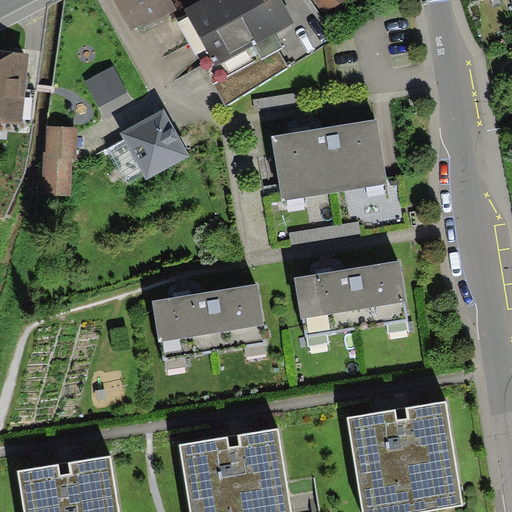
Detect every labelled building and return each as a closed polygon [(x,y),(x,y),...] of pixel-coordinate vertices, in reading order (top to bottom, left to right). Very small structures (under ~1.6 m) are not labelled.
[(156,20),(145,0),(115,0),(132,29),(143,23),(144,26),(156,20)] [(171,0),(145,0),(156,20),(176,9),(171,0)] [(189,17),(178,23),(195,54),(206,48),(216,66),(254,45),(261,59),(279,49),(284,47),(276,33),(296,22),(283,0),(203,0),(185,10),(189,17)] [(312,0),(322,14),(343,0),(312,0)] [(215,85),(225,105),(288,66),(279,49),(261,59),(215,85)] [(0,121),(23,124),(28,55),(0,52),(0,121)] [(113,66),(85,81),(99,107),(127,92),(113,66)] [(127,140),(108,151),(127,185),(144,175),(147,179),(189,155),(164,111),(123,134),(127,140)] [(382,121),(274,138),(283,198),(392,181),(382,121)] [(78,128),(48,126),(46,153),(43,153),(40,193),(68,195),(71,158),(76,158),(78,128)] [(292,281),(300,337),(409,322),(400,265),(292,281)] [(156,358),(266,342),(258,285),(148,302),(156,358)] [(406,405),(341,416),(356,511),(415,511),(461,505),(443,399),(406,405)] [(239,436),(173,447),(184,511),(292,511),(278,429),(239,436)] [(17,511),(116,511),(105,453),(70,460),(9,471),(17,511)]
